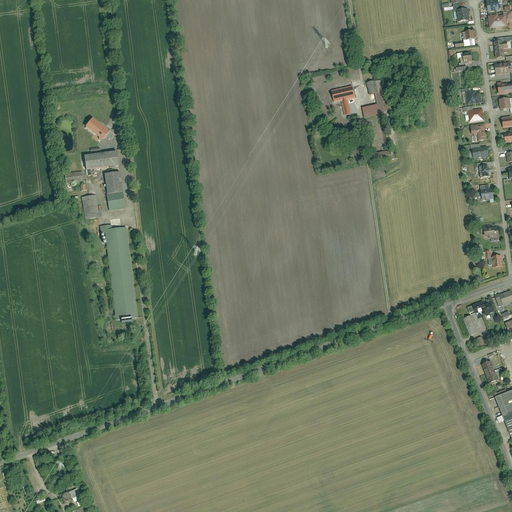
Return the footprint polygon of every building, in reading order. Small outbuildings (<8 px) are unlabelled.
[(498,1),(486,2),(488,13),(500,11),(498,1)] [(469,21),(468,10),(456,11),(458,22),(469,21)] [(498,15),(488,17),(490,30),(508,27),(507,22),(511,21),(511,12),(504,13),(504,16),(499,17),(498,15)] [(476,46),(474,32),(463,33),(464,42),(454,43),(455,48),(476,46)] [(495,51),(503,50),(508,49),(507,42),(511,40),(511,37),(494,39),(495,51)] [(496,59),(504,58),(503,50),(495,51),(496,59)] [(465,63),(473,62),(471,53),(463,54),(465,63)] [(511,73),(510,64),(495,66),(496,75),(511,73)] [(374,82),(366,84),(369,96),(377,94),(374,82)] [(502,84),(498,84),(499,94),(511,92),(511,85),(507,86),(507,84),(502,85),(502,84)] [(352,88),(333,92),(335,104),(341,104),(345,117),(352,116),(348,102),(355,100),(352,88)] [(467,105),(482,103),(480,89),(465,92),(467,105)] [(378,112),(384,111),(380,94),(374,95),(378,112)] [(501,110),(511,108),(510,98),(500,100),(501,110)] [(376,106),(362,110),(365,121),(379,117),(376,106)] [(483,120),(482,110),(468,112),(470,122),(483,120)] [(511,118),(502,120),(503,128),(511,127),(511,118)] [(109,132),(92,119),(85,128),(102,141),(105,136),(109,132)] [(485,124),(471,126),(472,136),(477,136),(477,141),(487,140),(485,124)] [(111,140),(115,135),(109,131),(109,132),(105,136),(111,140)] [(485,157),(489,156),(487,144),(481,145),(481,147),(473,148),(474,159),(485,159),(485,157)] [(397,159),(396,151),(382,152),(383,156),(385,156),(385,160),(397,159)] [(116,152),(84,156),(86,170),(118,165),(116,152)] [(477,164),(478,178),(489,177),(488,166),(485,166),(485,163),(477,164)] [(82,172),(66,174),(68,184),(83,181),(82,172)] [(120,172),(104,174),(109,211),(125,209),(120,172)] [(482,200),(495,199),(493,186),(490,186),(489,183),(480,184),(482,200)] [(96,195),(82,198),(85,220),(100,217),(96,195)] [(486,242),(500,241),(498,225),(484,228),(486,242)] [(138,317),(126,228),(112,230),(111,226),(101,227),(102,234),(105,234),(116,320),(138,317)] [(494,269),(503,267),(502,256),(492,257),(494,269)] [(511,301),(511,291),(500,295),(500,293),(495,295),(499,306),(511,301)] [(485,302),(473,307),(476,314),(478,320),(483,318),(481,315),(485,314),(487,318),(496,314),(492,304),(486,306),(485,302)] [(476,314),(463,320),(470,336),(479,333),(477,329),(482,327),(478,320),(476,314)] [(491,362),(482,366),(485,375),(494,371),(491,362)] [(499,381),(494,371),(485,375),(489,384),(499,381)] [(511,391),(496,398),(511,434),(511,433),(511,391)] [(77,489),(70,492),(73,498),(80,495),(77,489)]
